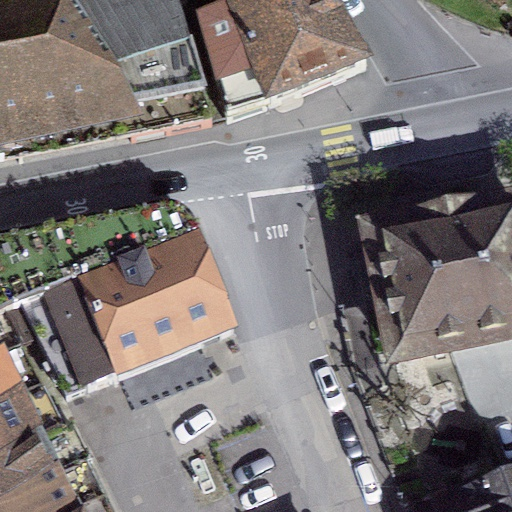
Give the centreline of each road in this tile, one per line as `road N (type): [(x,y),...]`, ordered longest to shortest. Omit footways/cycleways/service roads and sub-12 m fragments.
road 1 (residential): [(347,511),(281,337),(237,168)]
road 2 (primary): [(0,214),(237,168)]
road 3 (primary): [(237,168),(446,129)]
road 4 (residential): [(446,129),(371,0)]
